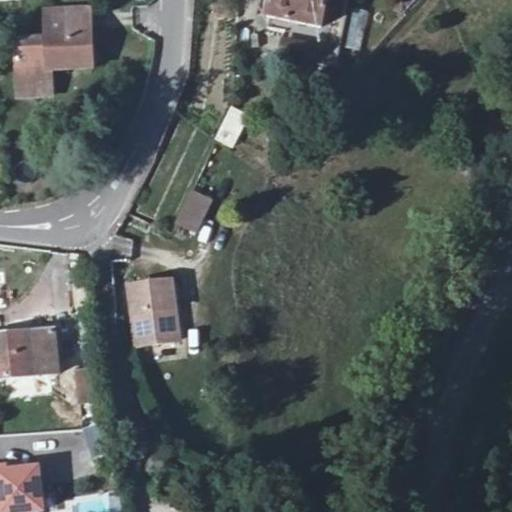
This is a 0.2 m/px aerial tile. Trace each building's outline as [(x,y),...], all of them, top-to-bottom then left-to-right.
[(288,0),(281,30),(346,43),(357,0),(288,0)] [(64,95),(62,75),(102,71),(97,10),(51,14),(54,41),(23,44),(28,99),(64,95)] [(173,222),(199,232),(212,199),(187,189),(173,222)] [(135,287),(142,350),(185,345),(177,282),(135,287)] [(0,336),(0,380),(60,374),(55,331),(0,336)] [(82,375),(85,401),(100,400),(97,374),(82,375)] [(85,429),(92,453),(106,449),(99,424),(85,429)] [(0,511),(43,511),(40,461),(0,463),(0,511)]
